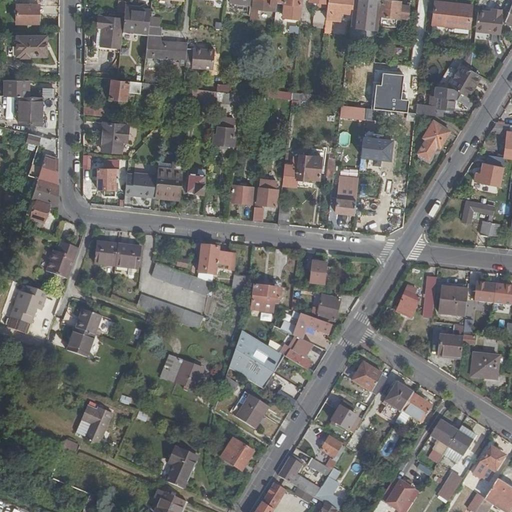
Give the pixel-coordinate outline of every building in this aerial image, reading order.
[(251,8),(251,0),(246,0),(243,0),(243,7),(251,8)] [(276,0),(251,0),(251,8),(275,11),(276,5),(276,0)] [(352,0),(328,0),(328,5),(327,10),(327,13),(326,24),(325,26),(324,34),(330,35),(332,21),(340,22),(341,15),(341,8),(352,9),(352,0)] [(380,3),(355,0),(352,0),(352,9),(351,15),(351,16),(378,20),(379,16),(380,3)] [(408,4),(380,0),(380,3),(379,16),(406,20),(408,4)] [(474,4),(436,0),(434,0),(432,25),(472,29),(474,4)] [(511,26),(511,4),(503,23),(511,26)] [(38,6),(16,5),(16,24),(38,25),(38,6)] [(475,31),(500,34),(502,13),(501,13),(502,9),(492,7),(492,10),(478,9),(475,31)] [(351,15),(352,9),(341,8),(341,15),(351,16),(351,15)] [(150,17),(151,10),(135,9),(135,13),(124,12),(124,13),(123,20),(122,31),(148,33),(149,26),(150,17)] [(299,28),(301,10),(289,9),(288,27),(299,28)] [(314,23),(326,24),(327,13),(315,12),(314,23)] [(122,31),(123,20),(98,17),(97,27),(102,28),(100,46),(120,48),(122,31)] [(149,26),(159,27),(160,18),(150,17),(149,26)] [(354,50),(357,24),(350,23),(347,50),(354,50)] [(179,63),(186,64),(187,48),(187,44),(155,42),(155,36),(148,35),(146,55),(157,56),(157,58),(179,59),(179,63)] [(46,57),(46,37),(16,37),(16,57),(20,57),(20,59),(29,59),(29,57),(46,57)] [(185,67),(212,70),(215,51),(207,50),(195,49),(187,48),(186,64),(185,67)] [(459,93),(468,98),(480,76),(471,70),(460,64),(448,86),(453,89),(459,93)] [(3,81),(3,97),(19,98),(28,98),(29,81),(3,81)] [(141,84),(129,82),(128,84),(111,81),(109,99),(126,101),(127,93),(140,95),(140,91),(141,84)] [(285,96),(286,87),(275,86),(275,87),(270,87),(270,94),(285,96)] [(416,104),(415,114),(443,117),(444,109),(452,110),(453,99),(455,100),(459,93),(453,89),(438,87),(436,97),(432,97),(431,106),(416,104)] [(54,99),(55,89),(42,89),(42,98),(54,99)] [(189,103),(215,106),(215,103),(216,92),(191,89),(189,103)] [(216,92),(215,103),(240,106),(241,95),(216,92)] [(316,103),(317,96),(292,93),(291,100),(316,103)] [(256,97),(254,109),(265,110),(266,98),(256,97)] [(41,98),(28,98),(19,98),(18,125),(40,126),(41,98)] [(364,119),(365,116),(365,109),(341,106),(339,119),(345,119),(345,117),(364,119)] [(95,116),(109,118),(110,110),(83,107),(83,115),(95,116)] [(219,118),(234,120),(234,112),(220,110),(219,118)] [(232,138),(234,120),(219,118),(218,118),(216,135),(213,135),(212,144),(220,145),(227,146),(234,146),(235,138),(232,138)] [(449,132),(433,122),(423,138),(426,140),(417,154),(428,160),(436,146),(439,148),(449,132)] [(511,124),(495,122),(490,130),(511,132),(510,137),(505,137),(503,157),(511,157),(511,124)] [(103,124),(102,132),(103,133),(101,152),(121,154),(122,143),(127,144),(129,126),(103,124)] [(38,146),(40,138),(28,134),(25,142),(38,146)] [(372,140),(362,139),(360,157),(374,158),(374,164),(378,165),(382,136),(373,135),(372,140)] [(30,198),(37,200),(29,225),(41,230),(49,205),(57,208),(58,158),(47,155),(39,179),(37,178),(29,175),(22,195),(30,198)] [(92,157),(83,156),(83,169),(92,169),(92,157)] [(311,158),(311,157),(299,156),(299,158),(297,179),(308,181),(308,179),(318,180),(320,159),(311,158)] [(488,165),(502,167),(504,159),(490,156),(488,165)] [(299,158),(293,157),(292,165),(284,164),(282,184),(308,187),(308,181),(297,179),(299,158)] [(92,169),(102,169),(102,159),(92,159),(92,169)] [(326,178),(332,179),(335,159),(329,159),(326,178)] [(503,168),(481,163),(479,173),(474,172),(472,183),(499,188),(503,168)] [(158,170),(155,195),(179,199),(183,167),(174,166),(174,171),(158,170)] [(115,170),(98,170),(98,190),(104,190),(104,197),(115,197),(115,190),(118,190),(118,179),(115,179),(115,170)] [(132,176),(126,175),(124,195),(154,198),(156,176),(133,174),(132,176)] [(205,176),(193,175),(192,182),(187,182),(185,193),(203,195),(205,176)] [(252,188),(232,186),(230,202),(251,204),(252,188)] [(205,189),(205,199),(212,200),(213,190),(205,189)] [(277,191),(258,189),(256,204),(275,207),(277,191)] [(335,213),(354,215),(357,192),(338,190),(335,213)] [(205,200),(203,214),(215,215),(216,201),(205,200)] [(492,213),(493,206),(473,202),(472,205),(465,204),(462,220),(470,222),(472,214),(473,210),(477,210),(490,213),(492,213)] [(254,207),(252,222),(259,223),(261,208),(254,207)] [(279,207),(277,225),(288,226),(290,208),(279,207)] [(491,222),(488,235),(496,237),(500,216),(492,215),(491,222)] [(480,233),(488,235),(491,222),(488,221),(483,220),(480,233)] [(67,280),(78,249),(60,243),(57,252),(53,251),(46,272),(67,280)] [(115,266),(118,246),(96,243),(94,264),(115,266)] [(141,249),(118,246),(115,266),(139,269),(141,249)] [(233,270),(235,255),(218,253),(218,249),(202,246),(198,273),(215,274),(216,264),(229,265),(229,270),(233,270)] [(323,285),(326,265),(318,264),(312,263),(310,283),(323,285)] [(155,264),(151,278),(207,297),(212,283),(155,264)] [(247,295),(249,278),(234,276),(231,290),(247,295)] [(426,301),(434,302),(437,277),(428,277),(426,301)] [(283,283),(273,281),(272,289),(282,291),(283,283)] [(493,303),(495,284),(476,282),(476,289),(479,290),(478,302),(493,303)] [(466,317),(469,290),(453,289),(454,284),(444,283),(440,314),(466,317)] [(493,303),(511,304),(511,285),(495,284),(493,303)] [(47,293),(26,286),(24,293),(19,292),(10,318),(31,325),(36,309),(41,311),(47,293)] [(280,300),(282,291),(272,289),(254,287),(253,296),(254,297),(251,310),(272,313),(273,304),(277,305),(278,299),(280,300)] [(407,293),(416,297),(418,292),(409,288),(407,293)] [(421,299),(416,297),(407,293),(402,302),(417,308),(421,299)] [(139,308),(198,330),(203,318),(144,296),(139,308)] [(319,309),(317,316),(317,317),(334,321),(339,301),(322,297),(319,309)] [(350,306),(352,298),(343,297),(341,304),(350,306)] [(434,302),(426,301),(425,310),(433,311),(434,302)] [(410,320),(417,308),(402,302),(397,313),(410,320)] [(82,310),(75,329),(94,335),(100,316),(82,310)] [(281,331),(301,340),(306,328),(328,335),(331,327),(293,313),(292,318),(299,320),(295,330),(283,324),(281,331)] [(465,327),(464,333),(484,335),(486,322),(465,320),(465,327)] [(464,333),(465,327),(457,326),(456,337),(463,338),(464,336),(464,333)] [(94,335),(75,329),(67,351),(86,357),(94,335)] [(228,369),(263,390),(283,357),(280,355),(267,347),(242,332),(228,369)] [(280,355),(283,348),(278,345),(280,338),(271,333),(267,347),(280,355)] [(439,356),(461,359),(463,345),(463,338),(456,337),(441,336),(439,356)] [(463,338),(463,345),(475,345),(476,338),(464,336),(463,338)] [(283,357),(306,370),(311,363),(284,347),(283,348),(280,355),(283,357)] [(499,357),(474,355),(472,377),(496,380),(499,357)] [(168,357),(160,377),(194,390),(202,370),(168,357)] [(381,374),(362,363),(352,381),(370,392),(381,374)] [(226,377),(222,389),(231,395),(238,385),(226,377)] [(276,394),(288,401),(295,388),(284,381),(276,394)] [(415,394),(398,384),(386,403),(403,413),(415,394)] [(269,408),(244,392),(231,415),(255,430),(269,408)] [(415,394),(403,413),(422,425),(434,406),(415,394)] [(348,432),(349,431),(357,416),(353,414),(357,407),(345,399),(331,421),(348,432)] [(97,410),(87,406),(81,421),(90,425),(84,441),(98,447),(112,415),(98,408),(97,410)] [(138,412),(136,418),(146,421),(148,415),(138,412)] [(356,431),(362,420),(357,416),(349,431),(354,434),(356,431)] [(459,432),(441,420),(431,437),(449,448),(459,432)] [(474,441),(459,432),(449,448),(464,457),(474,441)] [(320,450),(333,459),(341,446),(342,445),(329,436),(320,450)] [(66,440),(63,448),(71,452),(75,444),(66,440)] [(253,453),(233,440),(221,458),(241,471),(253,453)] [(333,469),(345,448),(341,446),(333,459),(329,466),(333,469)] [(480,463),(496,471),(505,457),(489,447),(480,463)] [(165,481),(183,489),(197,458),(175,448),(168,463),(172,465),(165,481)] [(303,463),(291,456),(279,475),(297,486),(304,490),(309,482),(296,473),(303,463)] [(322,465),(311,458),(307,465),(319,473),(323,466),(322,465)] [(466,470),(458,465),(443,489),(451,494),(466,470)] [(323,466),(319,473),(327,478),(331,471),(326,468),(323,466)] [(401,480),(395,476),(387,487),(394,491),(401,480)] [(406,511),(420,492),(401,480),(394,491),(387,487),(380,499),(400,511),(406,511)] [(509,511),(511,508),(511,489),(497,480),(486,497),(484,500),(491,505),(502,511),(509,511)] [(321,488),(309,482),(304,490),(313,495),(316,497),(321,488)] [(285,491),(273,484),(261,501),(274,509),(285,491)] [(297,486),(293,494),(308,503),(313,495),(304,490),(297,486)] [(322,487),(321,488),(316,497),(324,502),(336,509),(336,510),(338,511),(342,503),(331,496),(332,493),(322,487)] [(180,511),(185,502),(163,492),(154,511),(180,511)] [(476,511),(484,500),(486,497),(479,492),(469,507),(475,511),(476,511)] [(89,494),(82,511),(89,511),(95,497),(89,494)] [(486,511),(491,505),(484,500),(476,511),(486,511)] [(271,511),(274,509),(261,501),(254,511),(271,511)] [(317,511),(334,511),(336,510),(336,509),(324,502),(317,511)]
